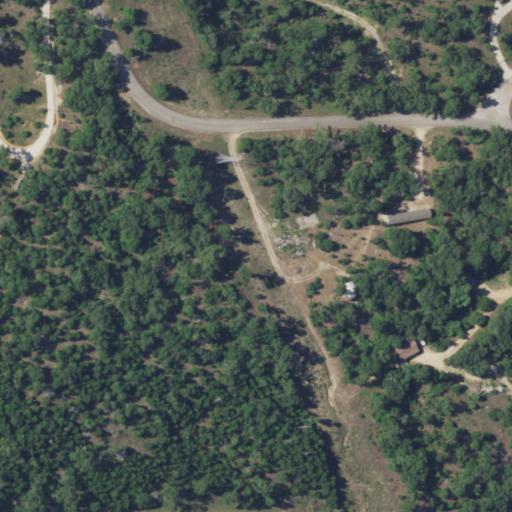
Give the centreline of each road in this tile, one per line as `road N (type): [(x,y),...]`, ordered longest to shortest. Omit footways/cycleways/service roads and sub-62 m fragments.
road 1 (residential): [(511,132),(472,119),(185,120),(133,87),(89,0)]
road 2 (residential): [(0,237),(81,175),(110,242),(164,228),(205,180),(230,120)]
